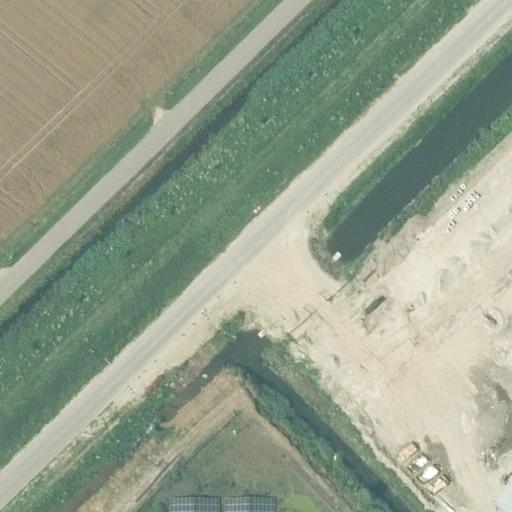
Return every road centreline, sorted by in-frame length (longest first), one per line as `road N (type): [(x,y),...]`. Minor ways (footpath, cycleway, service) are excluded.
road 1 (tertiary): [(0,492),(507,0)]
road 2 (unclassified): [(0,294),(300,0)]
